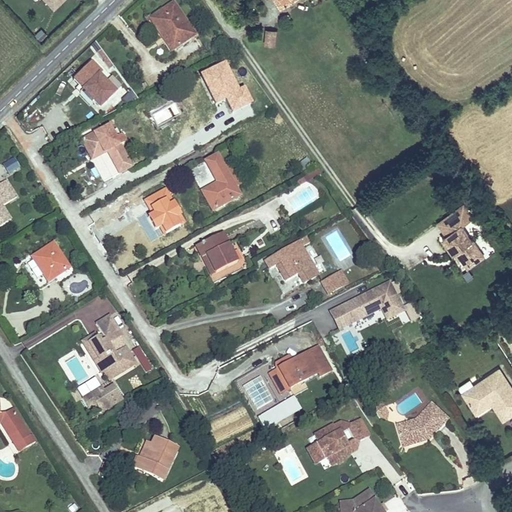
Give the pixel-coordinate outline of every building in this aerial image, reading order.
[(65,0),(45,0),(54,10),(65,0)] [(267,0),(277,15),(300,0),(267,0)] [(200,34),(178,3),(160,15),(175,37),(171,40),(178,49),(200,34)] [(171,40),(175,37),(160,15),(156,18),(171,40)] [(276,32),(267,32),(267,46),(275,46),(276,32)] [(98,112),(118,93),(90,64),(70,83),(98,112)] [(141,124),(147,133),(156,128),(151,119),(141,124)] [(26,135),(33,149),(50,141),(44,127),(26,135)] [(136,170),(113,128),(106,132),(103,127),(83,138),(97,164),(113,155),(124,176),(136,170)] [(5,173),(18,170),(16,158),(3,161),(5,173)] [(238,200),(216,160),(203,166),(214,187),(199,195),(210,216),(238,200)] [(0,230),(9,225),(0,209),(15,201),(6,183),(0,186),(0,191),(3,198),(0,199),(0,230)] [(485,249),(474,234),(472,235),(462,220),(473,212),(464,199),(451,209),(460,221),(448,230),(443,234),(455,248),(456,248),(467,263),(485,249)] [(438,217),(448,230),(460,221),(451,209),(438,217)] [(323,274),(306,247),(313,243),(309,236),(268,261),(273,270),(278,267),(288,282),(302,273),(308,283),(323,274)] [(220,237),(195,251),(201,262),(205,259),(215,276),(236,264),(220,237)] [(371,249),(382,270),(393,265),(379,245),(371,249)] [(19,270),(37,298),(47,292),(45,289),(66,276),(50,251),(19,270)] [(349,268),(343,271),(350,283),(356,280),(349,268)] [(343,271),(327,281),(334,293),(350,283),(343,271)] [(392,282),(328,310),(337,331),(381,313),(385,322),(405,313),(392,282)] [(104,382),(109,391),(134,377),(125,361),(119,364),(113,367),(107,356),(113,353),(122,348),(111,327),(95,335),(98,341),(104,351),(97,355),(95,352),(87,357),(96,374),(91,376),(97,386),(104,382)] [(104,351),(98,341),(78,352),(91,376),(96,374),(87,357),(95,352),(97,355),(104,351)] [(336,369),(322,346),(274,375),(285,393),(319,372),(323,378),(336,369)] [(138,347),(132,351),(145,373),(152,369),(138,347)] [(119,364),(113,353),(107,356),(113,367),(119,364)] [(511,377),(497,354),(458,380),(471,400),(490,388),(494,393),(498,390),(508,406),(511,403),(511,377)] [(432,428),(449,406),(430,392),(417,408),(408,410),(409,416),(398,419),(401,432),(410,433),(432,428)] [(370,395),(365,398),(375,412),(383,406),(378,398),(370,395)] [(265,431),(301,410),(294,397),(258,418),(265,431)] [(95,417),(100,425),(111,418),(109,414),(118,408),(112,399),(103,404),(100,399),(81,411),(87,421),(95,417)] [(383,406),(375,412),(383,415),(386,411),(383,406)] [(109,414),(111,418),(120,412),(118,408),(109,414)] [(398,419),(409,416),(408,410),(396,413),(398,419)] [(8,416),(1,420),(0,419),(0,438),(4,445),(10,442),(18,456),(29,450),(25,443),(24,444),(8,416)] [(372,445),(362,428),(354,433),(352,443),(356,448),(365,450),(372,445)] [(363,459),(365,450),(356,448),(352,443),(354,433),(344,430),(333,437),(337,443),(342,444),(348,453),(347,457),(352,466),(363,459)] [(348,453),(342,444),(337,443),(333,437),(331,434),(312,446),(317,455),(316,461),(321,469),(327,470),(333,478),(352,466),(347,457),(348,453)] [(12,460),(18,456),(10,442),(4,445),(12,460)] [(122,484),(152,497),(167,463),(143,453),(133,476),(127,473),(122,484)] [(134,457),(127,473),(133,476),(140,459),(134,457)] [(376,501),(367,487),(351,498),(339,501),(341,511),(347,511),(355,510),(354,511),(384,511),(383,509),(376,501)] [(212,510),(221,506),(215,494),(206,498),(212,510)] [(381,498),(376,501),(383,509),(387,506),(381,498)]
